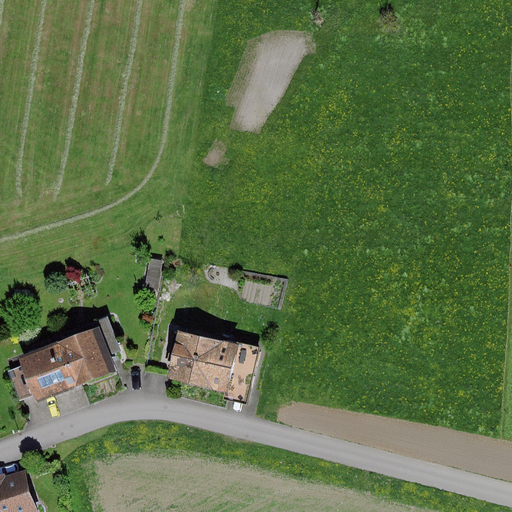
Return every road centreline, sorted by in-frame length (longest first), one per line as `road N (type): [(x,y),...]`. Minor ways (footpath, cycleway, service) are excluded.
road 1 (track): [(511,496),(138,404)]
road 2 (residential): [(0,456),(138,404)]
